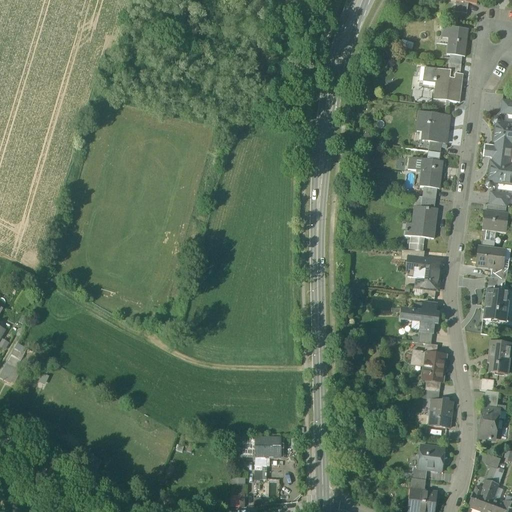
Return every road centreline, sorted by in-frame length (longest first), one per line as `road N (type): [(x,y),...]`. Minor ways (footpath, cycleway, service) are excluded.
road 1 (secondary): [(353,20),(327,161),(326,504)]
road 2 (residential): [(449,511),(464,472),(467,419),(450,292),(478,78),(496,36)]
road 3 (track): [(327,373),(197,364),(64,292)]
road 4 (residential): [(144,511),(0,434)]
